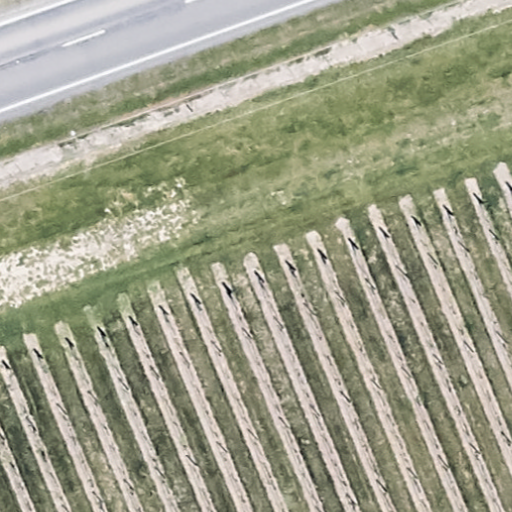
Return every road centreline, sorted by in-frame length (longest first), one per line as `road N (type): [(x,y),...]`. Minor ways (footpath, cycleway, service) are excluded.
road 1 (track): [(0,258),(511,92)]
road 2 (primary): [(0,50),(136,0)]
